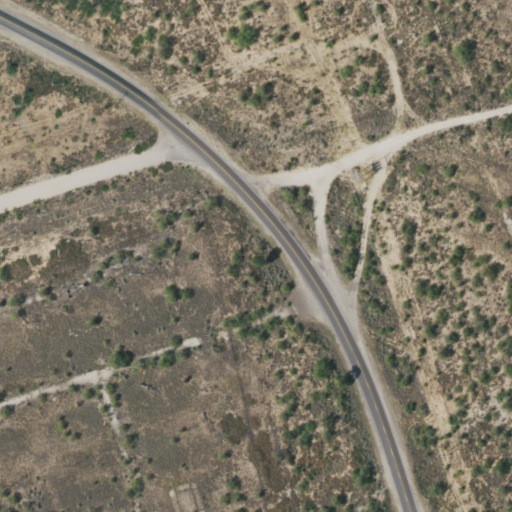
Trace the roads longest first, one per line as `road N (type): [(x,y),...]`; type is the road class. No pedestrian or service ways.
road 1 (secondary): [(0,11),(134,88),(282,229),(356,349),(413,511)]
road 2 (track): [(356,349),(403,137),(368,0)]
road 3 (track): [(511,106),(403,137),(338,167),(244,186)]
road 4 (track): [(200,143),(0,202)]
